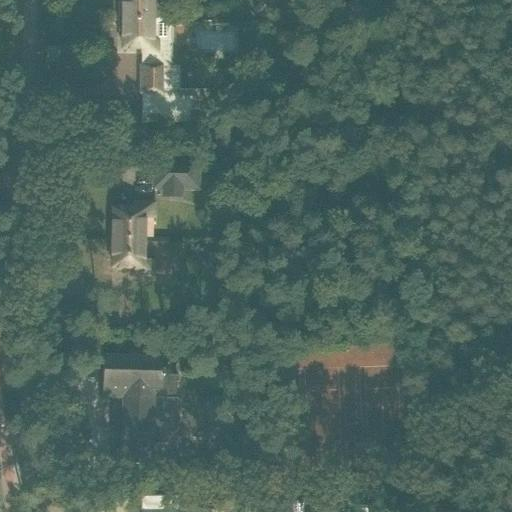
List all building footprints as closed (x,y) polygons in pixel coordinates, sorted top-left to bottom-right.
[(121,0),(122,20),(158,20),(158,18),(158,4),(161,3),(163,2),(164,0),(121,0)] [(253,10),(263,20),(270,13),(261,3),(253,10)] [(158,20),(122,20),(121,49),(141,49),(142,66),(141,66),(140,94),(162,94),(162,123),(212,123),(212,90),(178,89),(179,66),(170,66),(170,19),(158,18),(158,20)] [(168,197),(180,197),(180,188),(197,189),(198,163),(180,163),(154,162),(154,188),(163,188),(163,193),(168,193),(168,197)] [(278,190),(252,193),(254,213),(281,209),(278,190)] [(113,210),(112,239),(143,239),(144,219),(156,219),(156,204),(154,204),(154,203),(133,203),(133,210),(113,210)] [(112,239),(111,267),(131,268),(131,275),(152,276),(152,261),(142,261),(143,239),(112,239)] [(120,464),(151,465),(151,442),(165,442),(165,431),(175,431),(176,376),(162,376),(162,359),(103,357),(102,387),(103,387),(103,398),(113,399),(111,464),(120,464)] [(180,480),(238,480),(238,463),(180,462),(180,480)] [(287,511),(288,501),(255,501),(255,502),(255,505),(256,505),(255,511),(287,511)]
